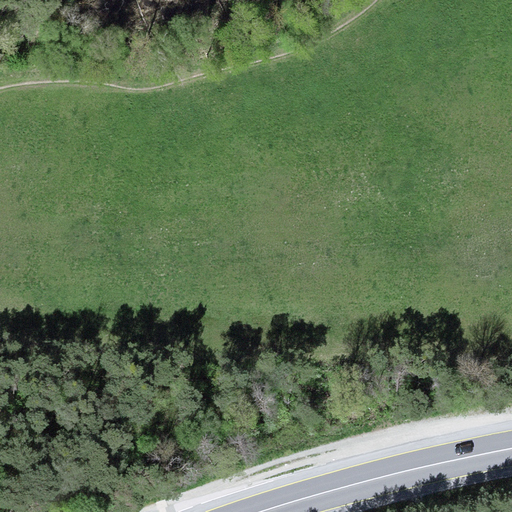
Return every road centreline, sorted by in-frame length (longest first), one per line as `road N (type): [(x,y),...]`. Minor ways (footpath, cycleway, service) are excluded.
road 1 (track): [(151,511),(311,452),(511,406)]
road 2 (primary): [(511,448),(259,511)]
